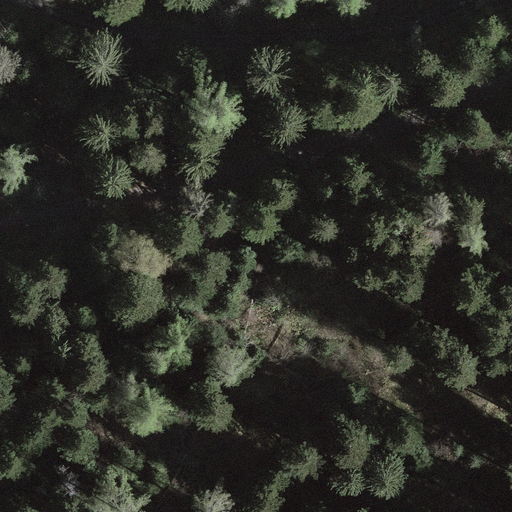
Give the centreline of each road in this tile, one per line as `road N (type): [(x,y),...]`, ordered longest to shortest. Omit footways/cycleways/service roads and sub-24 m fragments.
road 1 (track): [(0,212),(323,136),(511,75)]
road 2 (track): [(507,0),(435,25),(319,33),(121,24),(9,0)]
